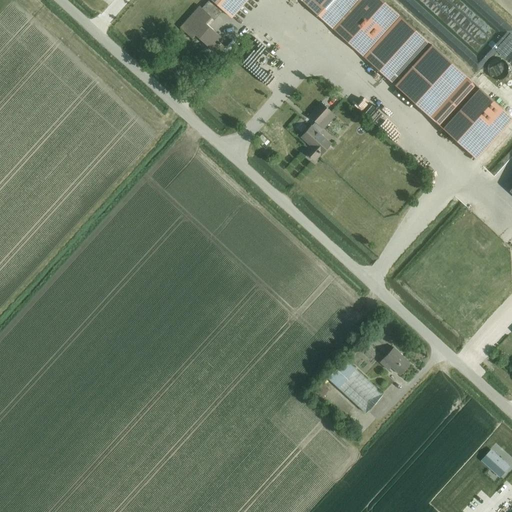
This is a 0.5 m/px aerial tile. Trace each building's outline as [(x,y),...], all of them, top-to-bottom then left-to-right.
[(212,51),(223,39),(206,24),(211,18),(214,20),(223,11),(211,0),(208,0),(201,8),(199,6),(180,28),(192,39),(195,36),(212,51)] [(211,0),(223,11),(231,18),(246,0),(300,0),(475,159),(511,118),(511,117),(430,43),(429,45),(379,0),(211,0)] [(316,122),(312,127),(311,126),(301,137),(310,146),(305,152),(307,154),(307,156),(310,159),(312,159),(314,161),(320,155),(330,144),(317,132),(322,127),(319,125),(331,112),(321,103),(309,116),(316,122)] [(263,143),(267,140),(261,134),(258,138),(263,143)] [(502,289),(490,301),(499,309),(510,297),(502,289)] [(511,298),(510,297),(499,309),(506,316),(511,310),(511,298)] [(490,301),(479,313),(488,321),(499,309),(490,301)] [(499,309),(488,321),(496,328),(506,316),(499,309)] [(479,313),(468,326),(476,334),(488,321),(479,313)] [(488,321),(476,334),(484,341),(496,328),(488,321)] [(496,328),(484,341),(493,349),(505,336),(496,328)] [(399,375),(409,364),(399,355),(400,354),(393,348),(379,363),(388,370),(391,367),(399,375)] [(365,413),(383,394),(344,359),(327,378),(365,413)] [(322,399),(330,389),(321,382),(313,393),(322,399)] [(492,455),(483,464),(499,479),(507,469),(492,455)]
